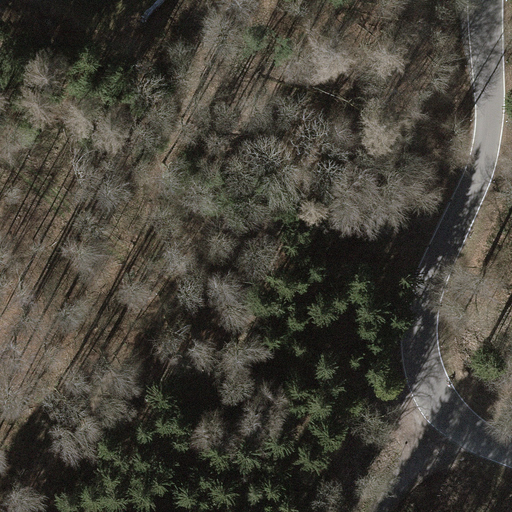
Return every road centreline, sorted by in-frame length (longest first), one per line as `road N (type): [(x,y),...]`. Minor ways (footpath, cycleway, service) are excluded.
road 1 (track): [(0,506),(157,362),(464,208)]
road 2 (tertiary): [(485,0),(489,137),(426,296),(420,343),(444,411),(511,450)]
road 3 (track): [(444,411),(378,511)]
